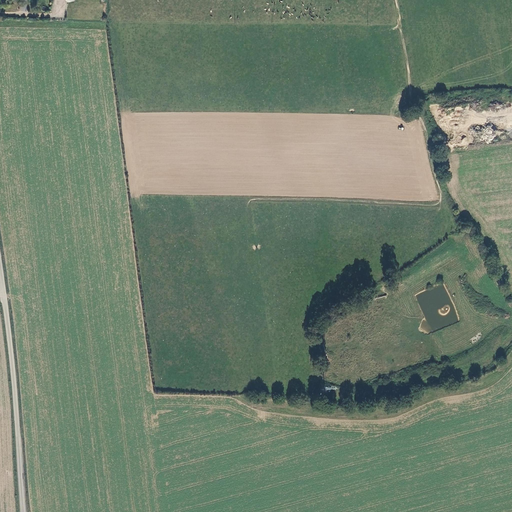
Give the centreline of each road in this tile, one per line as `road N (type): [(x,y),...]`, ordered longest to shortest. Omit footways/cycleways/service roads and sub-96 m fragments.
road 1 (unclassified): [(3,292),(23,511)]
road 2 (track): [(511,338),(466,371),(373,397),(337,395)]
